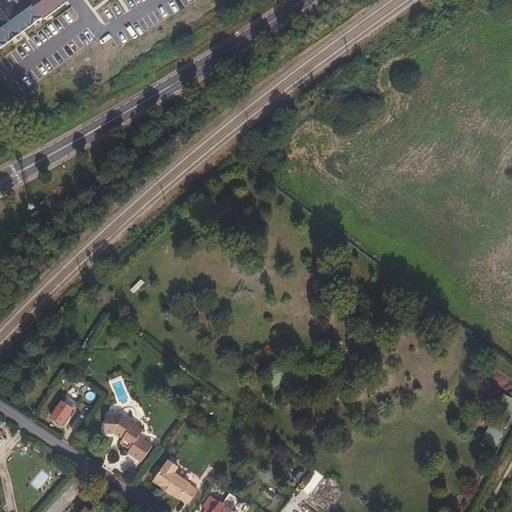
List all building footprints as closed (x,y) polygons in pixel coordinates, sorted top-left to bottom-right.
[(0,0),(0,47),(63,1),(62,0),(0,0)] [(84,375),(89,361),(83,359),(77,373),(84,375)] [(281,384),(270,389),(278,405),(289,400),(281,384)] [(62,424),(76,403),(65,395),(50,417),(62,424)] [(153,446),(139,438),(143,431),(122,417),(104,416),(103,434),(115,435),(121,440),(119,444),(129,450),(127,453),(141,463),(153,446)] [(199,492),(192,487),(192,486),(176,474),(180,469),(171,462),(166,468),(165,467),(155,483),(163,488),(162,490),(173,497),(174,496),(182,501),(183,500),(190,506),(199,492)] [(45,480),(49,472),(42,468),(38,475),(45,480)] [(233,511),(210,496),(203,507),(205,508),(205,510),(203,511),(233,511)]
